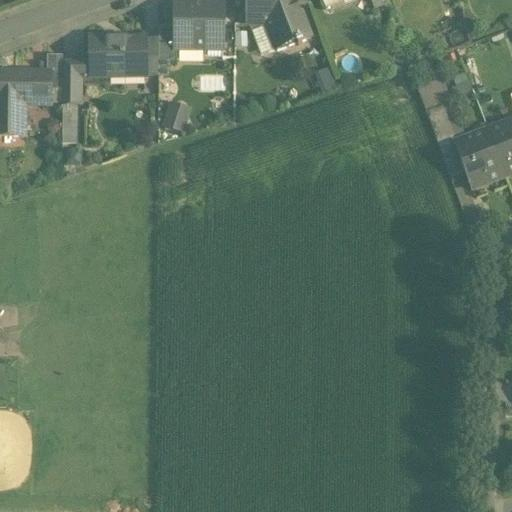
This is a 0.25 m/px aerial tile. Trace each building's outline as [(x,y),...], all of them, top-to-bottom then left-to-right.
[(245,0),(246,26),(266,27),(276,53),(296,46),(297,48),(301,46),(300,44),(310,41),(297,7),(307,7),(310,6),(307,0),(245,0)] [(222,6),(194,6),(191,10),(175,9),(175,29),(174,51),(176,51),(222,52),(222,6)] [(175,29),(158,29),(158,41),(158,65),(176,65),(176,51),(174,51),(175,29)] [(144,41),(109,41),(109,39),(90,39),(90,65),(90,80),(145,79),(144,41)] [(158,41),(144,41),(145,79),(157,79),(158,65),(158,41)] [(62,58),(46,58),(46,75),(50,75),(50,92),(61,93),(62,66),(62,58)] [(90,65),(62,66),(61,93),(61,107),(78,107),(78,80),(90,80),(90,65)] [(46,75),(0,74),(0,139),(24,139),(24,108),(50,108),(50,92),(50,75),(46,75)] [(441,80),(415,90),(425,114),(442,108),(454,138),(462,135),(441,80)] [(188,134),(194,109),(170,103),(164,128),(188,134)] [(442,108),(425,114),(436,145),(454,138),(442,108)] [(511,122),(486,133),(504,180),(506,179),(504,176),(511,173),(511,122)] [(486,133),(453,144),(470,191),(472,191),(471,188),(502,177),(503,180),(504,180),(486,133)]
